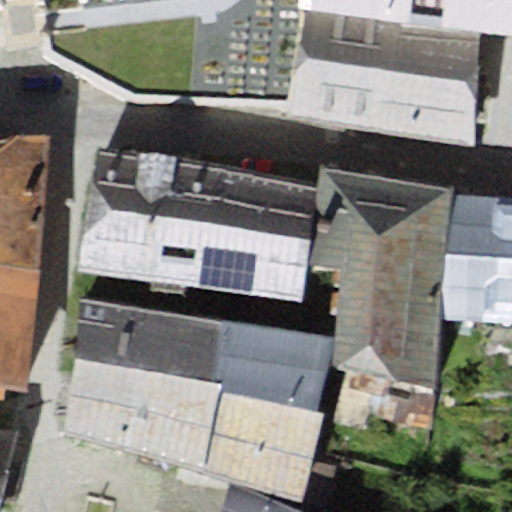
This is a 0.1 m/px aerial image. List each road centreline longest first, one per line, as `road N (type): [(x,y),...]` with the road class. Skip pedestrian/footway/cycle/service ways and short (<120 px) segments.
road 1 (tertiary): [(502,176),(76,117)]
road 2 (residential): [(76,117),(50,425)]
